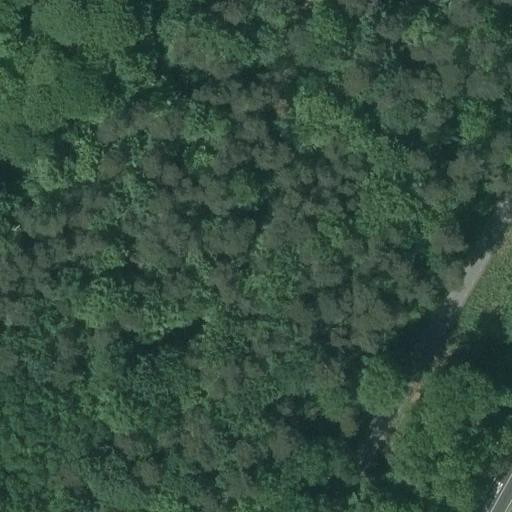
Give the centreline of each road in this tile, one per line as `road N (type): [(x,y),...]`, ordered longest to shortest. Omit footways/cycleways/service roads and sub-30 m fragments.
road 1 (unclassified): [(330,511),(511,205)]
road 2 (track): [(0,57),(128,41),(168,27),(197,0)]
